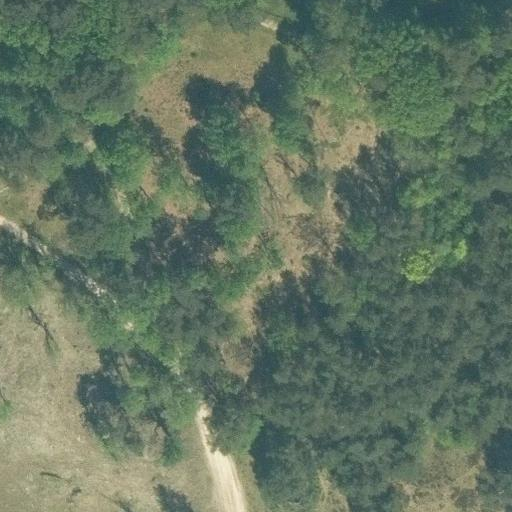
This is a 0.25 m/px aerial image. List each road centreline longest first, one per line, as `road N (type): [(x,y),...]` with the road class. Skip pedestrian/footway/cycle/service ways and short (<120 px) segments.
road 1 (track): [(183,370),(139,261),(104,130),(145,49),(167,26),(208,11),(292,30)]
road 2 (track): [(222,511),(199,399),(183,370),(84,278),(0,221)]
road 3 (track): [(0,188),(78,152),(104,130)]
